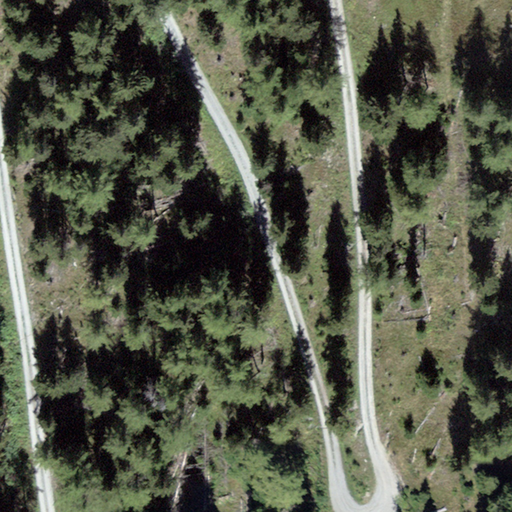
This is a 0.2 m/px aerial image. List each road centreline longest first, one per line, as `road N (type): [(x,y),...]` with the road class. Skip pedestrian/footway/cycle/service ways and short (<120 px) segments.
road 1 (track): [(150,0),(240,188),(343,511)]
road 2 (track): [(372,511),(376,484),(357,405),(349,161),(327,0)]
road 3 (track): [(38,511),(0,247)]
